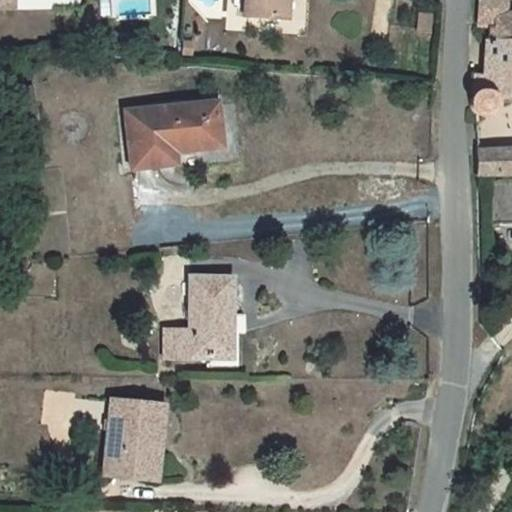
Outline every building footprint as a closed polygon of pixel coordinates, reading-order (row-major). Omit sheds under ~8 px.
[(0,0),(0,9),(11,9),(10,0),(0,0)] [(245,0),(244,16),(279,19),(280,0),(245,0)] [(484,41),(511,40),(511,13),(503,14),(503,0),(477,0),(476,29),(484,30),(484,41)] [(418,20),(416,38),(428,39),(430,22),(418,20)] [(471,110),(475,114),(477,115),(483,115),(485,113),(489,110),(491,107),(491,101),(491,98),(511,98),(511,40),(484,41),(480,78),(472,78),(470,98),(469,99),(469,106),(471,110)] [(33,118),(29,89),(14,92),(18,120),(33,118)] [(123,114),(129,169),(159,166),(157,154),(173,152),(220,147),(215,105),(123,114)] [(511,165),(511,151),(474,151),(474,156),(474,177),(511,176),(511,165)] [(157,154),(159,166),(174,165),(173,152),(157,154)] [(511,180),(487,182),(488,226),(511,225),(511,180)] [(163,331),(163,360),(190,360),(191,357),(225,357),(226,317),(230,317),(231,279),(188,278),(188,331),(163,331)] [(102,475),(146,481),(149,447),(159,448),(163,407),(109,402),(102,475)] [(146,481),(155,481),(159,448),(149,447),(146,481)]
